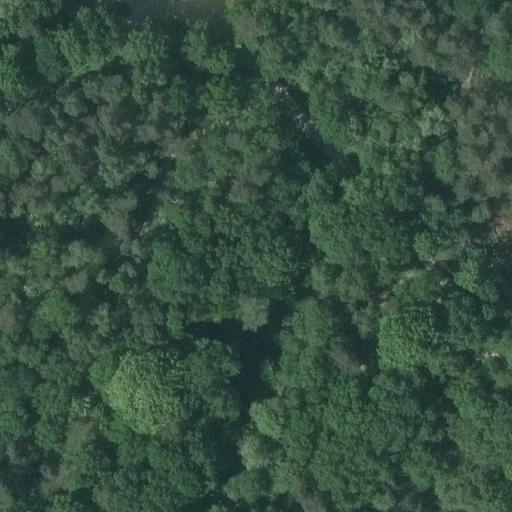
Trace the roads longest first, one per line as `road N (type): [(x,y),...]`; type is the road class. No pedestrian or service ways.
road 1 (track): [(219,27),(105,363),(41,511)]
road 2 (track): [(385,211),(219,27)]
road 3 (track): [(489,0),(455,119),(385,211)]
road 4 (track): [(511,369),(385,211)]
road 5 (unclassified): [(173,0),(0,104)]
road 6 (track): [(511,301),(385,211)]
